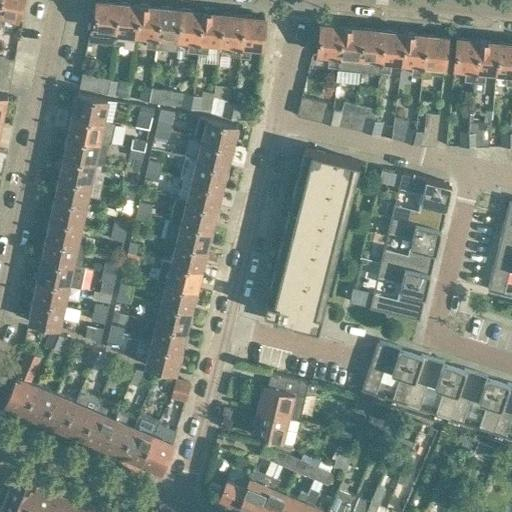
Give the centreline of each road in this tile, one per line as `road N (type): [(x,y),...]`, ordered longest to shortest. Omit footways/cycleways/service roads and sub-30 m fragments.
road 1 (residential): [(198,511),(234,298),(278,119)]
road 2 (residential): [(0,352),(66,0)]
road 3 (residential): [(473,171),(435,341),(511,366)]
road 4 (residential): [(473,171),(278,119)]
road 5 (residential): [(187,511),(0,436)]
road 6 (residential): [(511,14),(371,0)]
road 7 (residential): [(278,119),(311,0)]
